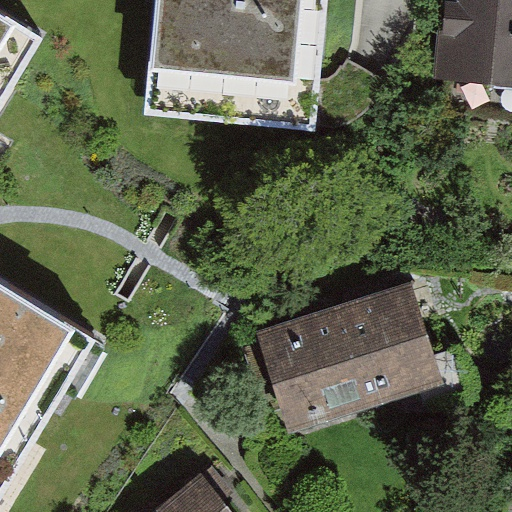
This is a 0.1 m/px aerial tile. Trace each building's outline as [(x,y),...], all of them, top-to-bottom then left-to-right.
[(158,0),(147,118),(315,133),(326,0),(158,0)] [(511,0),(435,0),(429,78),(511,85),(511,0)] [(0,16),(0,113),(43,43),(0,16)] [(408,276),(254,323),(287,430),(441,383),(408,276)] [(0,500),(95,341),(0,286),(0,500)] [(201,467),(148,511),(239,511),(221,491),(201,467)]
